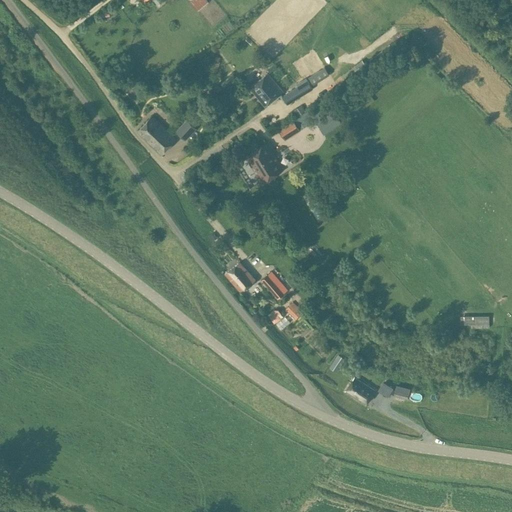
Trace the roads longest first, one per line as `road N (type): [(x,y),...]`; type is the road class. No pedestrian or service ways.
road 1 (unclassified): [(314,410),(313,393),(204,267),(7,0)]
road 2 (tertiary): [(314,410),(0,192)]
road 3 (residential): [(22,0),(61,34),(137,138),(241,256)]
road 4 (tertiary): [(511,459),(367,436),(314,410)]
